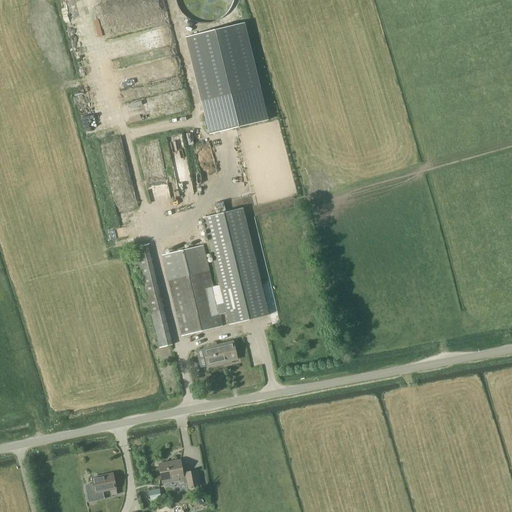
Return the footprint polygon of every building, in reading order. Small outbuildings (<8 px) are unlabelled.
[(209,134),(268,120),(244,23),(186,37),(209,134)] [(242,208),(203,217),(219,286),(226,313),(228,325),(268,315),(242,208)] [(160,348),(171,345),(163,306),(157,284),(147,244),(135,247),(160,348)] [(182,336),(221,326),(218,315),(212,287),(202,245),(163,254),(182,336)] [(226,313),(219,286),(212,287),(218,315),(226,313)] [(203,349),(196,351),(200,367),(207,366),(237,359),(233,342),(217,346),(216,342),(209,344),(210,347),(203,349)] [(180,489),(198,486),(195,471),(186,473),(183,474),(180,461),(159,464),(162,483),(178,480),(180,489)] [(93,483),(85,485),(89,502),(96,501),(95,493),(110,490),(111,495),(117,494),(116,488),(113,474),(92,478),(93,483)]
